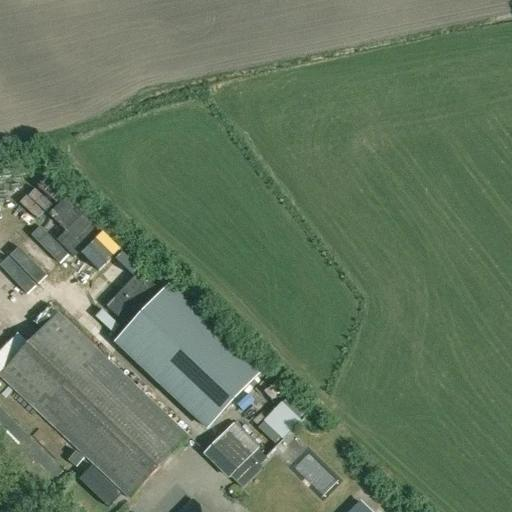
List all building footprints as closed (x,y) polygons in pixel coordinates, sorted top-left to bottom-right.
[(37,231),(28,240),(57,271),(67,262),(37,231)] [(87,248),(81,231),(58,239),(64,257),(87,248)] [(27,275),(11,291),(21,302),(38,285),(27,275)] [(261,372),(169,285),(117,342),(208,428),(261,372)] [(0,375),(131,498),(188,436),(58,314),(0,375)] [(231,477),(243,489),(264,467),(252,456),(260,448),(251,439),(253,436),(237,421),(234,423),(204,455),(229,479),(231,477)] [(80,451),(67,464),(76,474),(89,461),(80,451)] [(332,506),(351,487),(319,454),(299,473),(332,506)] [(205,511),(193,500),(181,511),(205,511)] [(371,511),(362,502),(352,511),(371,511)]
